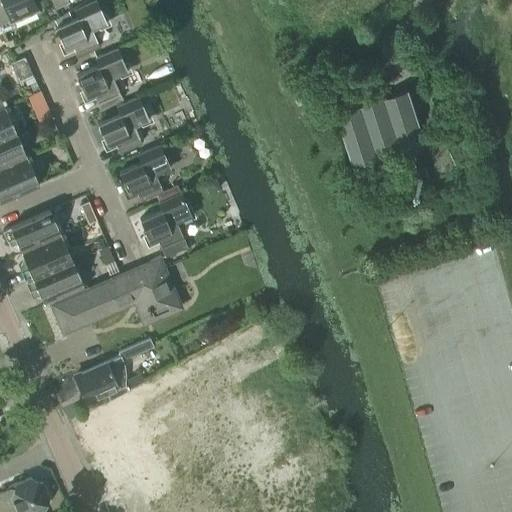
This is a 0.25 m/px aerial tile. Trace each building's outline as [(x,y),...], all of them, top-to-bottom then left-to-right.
[(35,7),(31,0),(0,0),(0,31),(2,30),(14,25),(11,18),(35,7)] [(105,11),(101,13),(95,0),(92,0),(73,9),(76,16),(54,26),(60,40),(57,41),(62,53),(73,48),(76,56),(99,46),(91,28),(97,25),(98,28),(110,23),(105,11)] [(126,60),(122,61),(116,47),(94,57),(97,64),(75,74),(82,88),(78,90),(83,101),(94,95),(100,108),(122,98),(112,76),(118,73),(120,76),(131,71),(126,60)] [(10,63),(18,81),(32,75),(24,56),(10,63)] [(336,113),(353,164),(425,141),(408,90),(336,113)] [(39,121),(43,119),(50,116),(40,91),(29,96),(39,121)] [(144,109),(141,103),(149,100),(145,92),(138,96),(115,105),(119,113),(97,122),(103,136),(99,138),(104,149),(116,144),(119,151),(141,142),(133,124),(140,121),(141,125),(152,119),(147,108),(144,109)] [(0,138),(15,132),(4,106),(0,107),(0,138)] [(48,131),(56,127),(51,116),(50,116),(43,119),(48,131)] [(0,169),(27,158),(26,157),(15,132),(0,138),(0,169)] [(168,156),(164,157),(158,144),(136,153),(139,161),(118,170),(124,184),(120,186),(125,197),(137,192),(140,200),(162,190),(154,172),(160,169),(162,172),(173,167),(168,156)] [(0,199),(38,183),(27,158),(0,169),(0,199)] [(190,204),(186,206),(180,192),(158,202),(161,208),(139,218),(145,232),(141,233),(147,245),(158,240),(164,255),(186,245),(175,220),(182,217),(183,221),(195,215),(190,204)] [(79,204),(88,223),(96,219),(88,200),(79,204)] [(21,252),(60,235),(49,209),(3,230),(10,245),(14,243),(18,245),(21,252)] [(25,280),(71,260),(60,235),(21,252),(25,259),(23,263),(18,265),(25,280)] [(180,306),(162,264),(159,256),(50,303),(62,331),(134,301),(143,322),(180,306)] [(83,285),(71,260),(25,280),(32,296),(36,294),(40,295),(44,303),(83,285)] [(152,345),(150,341),(148,338),(117,351),(118,353),(73,374),(85,399),(104,391),(106,394),(108,399),(126,389),(124,385),(124,364),(121,359),(152,345)] [(48,495),(47,494),(42,481),(29,476),(15,482),(13,488),(9,487),(0,491),(0,511),(22,511),(23,511),(33,511),(42,508),(48,495)]
